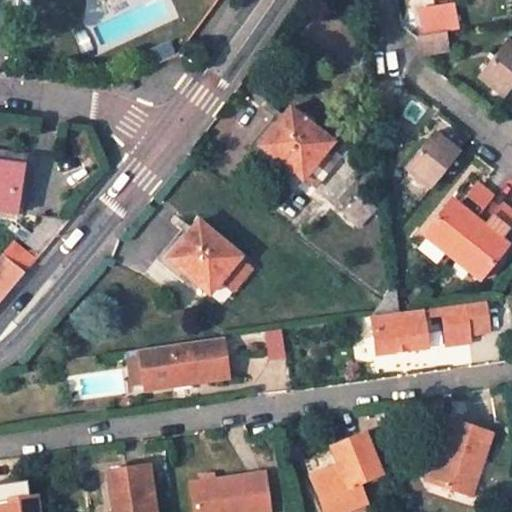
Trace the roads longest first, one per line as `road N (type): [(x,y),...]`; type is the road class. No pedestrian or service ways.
road 1 (residential): [(0,445),(511,375)]
road 2 (tertiary): [(187,120),(0,340)]
road 3 (unclassified): [(0,93),(187,120)]
road 4 (tertiary): [(271,0),(187,120)]
